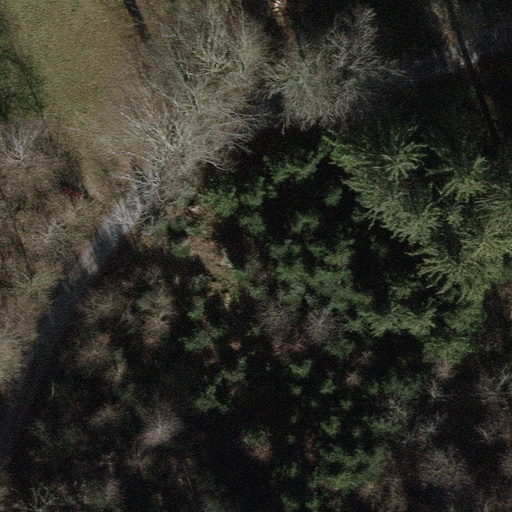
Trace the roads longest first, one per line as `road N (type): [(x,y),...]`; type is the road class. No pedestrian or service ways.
road 1 (track): [(0,446),(73,285),(149,190),(262,115),(426,63),(511,23)]
road 2 (track): [(96,251),(198,264),(241,282),(263,305),(300,389)]
